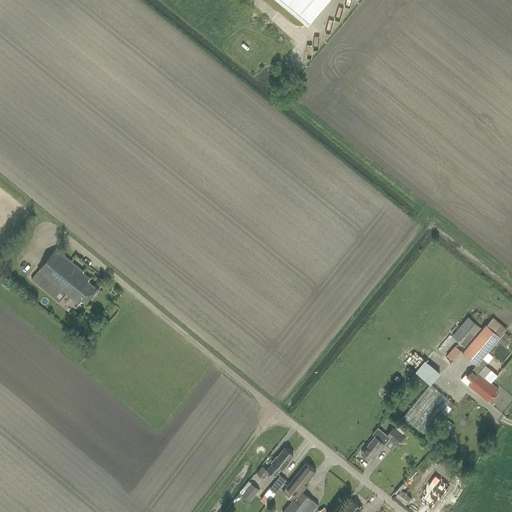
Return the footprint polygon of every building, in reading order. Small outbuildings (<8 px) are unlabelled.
[(284,0),(310,22),(328,0),(284,0)] [(66,295),(72,300),(79,305),(83,301),(86,303),(98,289),(88,281),(90,279),(83,273),(84,272),(56,249),(31,279),(59,302),(66,295)] [(452,336),(465,347),(482,328),(468,317),(452,336)] [(491,383),(498,376),(485,365),(488,362),(484,357),(508,328),(494,317),(462,354),(476,366),(468,376),(466,374),(462,379),(488,401),(490,399),(492,400),(498,394),(496,392),(498,389),(491,383)] [(511,340),(511,337),(505,333),(501,338),(509,344),(511,340)] [(461,352),(455,347),(447,357),(452,362),(461,352)] [(446,404),(449,401),(429,384),(403,417),(423,433),(446,404)] [(374,459),(386,445),(385,445),(390,439),(397,444),(403,436),(393,428),(387,436),(377,429),(372,435),(375,437),(361,454),(369,460),(372,457),(374,459)] [(264,479),(269,472),(275,477),(281,470),(282,471),(287,465),(286,464),(293,455),(285,449),(278,458),(277,457),(272,463),(273,464),(268,471),(263,466),(257,473),(264,479)] [(282,493),(292,501),(283,511),(302,511),(312,501),(302,492),(308,486),(306,484),(316,472),(306,463),(286,488),(282,493)] [(448,470),(443,478),(453,484),(458,476),(448,470)] [(281,475),(265,495),(271,500),(286,480),(281,475)] [(427,496),(422,503),(433,511),(442,499),(443,500),(452,488),(438,477),(425,494),(427,496)] [(411,499),(401,490),(395,497),(406,505),(411,499)] [(360,511),(362,509),(353,502),(344,511),(360,511)]
